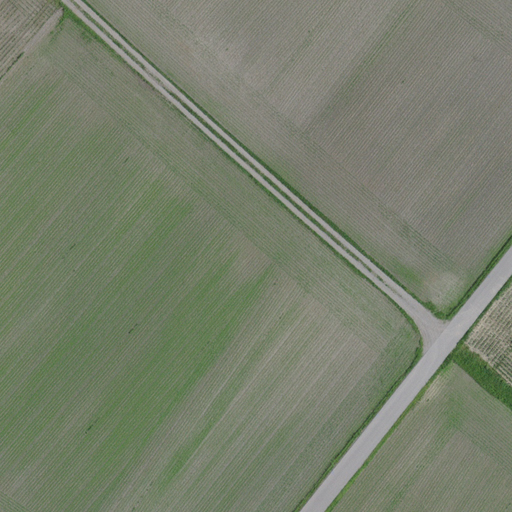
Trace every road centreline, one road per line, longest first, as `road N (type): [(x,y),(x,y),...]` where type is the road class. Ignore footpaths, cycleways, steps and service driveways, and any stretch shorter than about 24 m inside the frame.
road 1 (track): [(452,338),(58,0)]
road 2 (unclassified): [(511,262),(312,511)]
